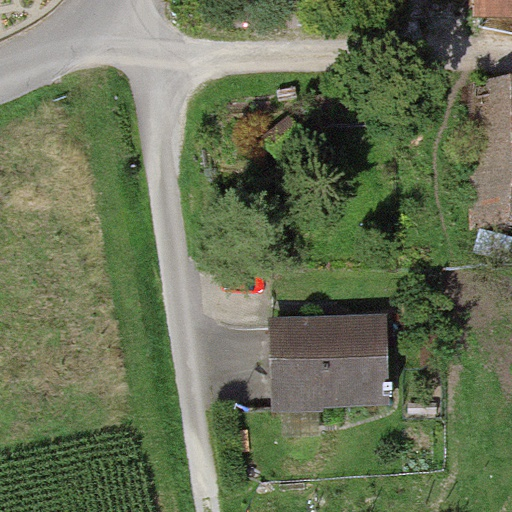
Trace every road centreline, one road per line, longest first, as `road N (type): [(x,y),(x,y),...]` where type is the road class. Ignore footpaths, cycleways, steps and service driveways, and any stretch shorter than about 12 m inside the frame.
road 1 (track): [(113,7),(143,59),(216,511)]
road 2 (residential): [(0,75),(61,48),(115,0)]
